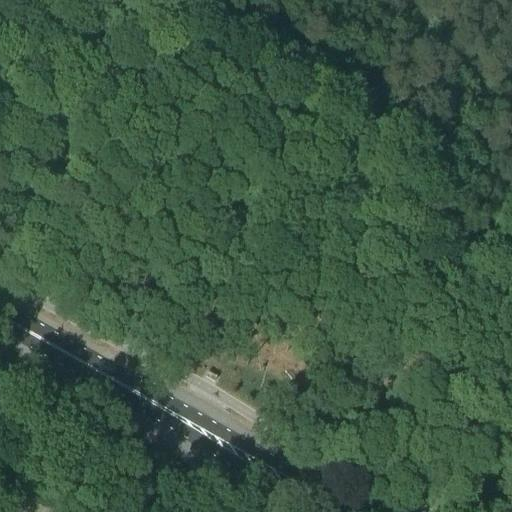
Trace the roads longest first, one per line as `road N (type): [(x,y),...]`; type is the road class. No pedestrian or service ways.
road 1 (primary): [(339,511),(0,315)]
road 2 (track): [(14,323),(135,0)]
